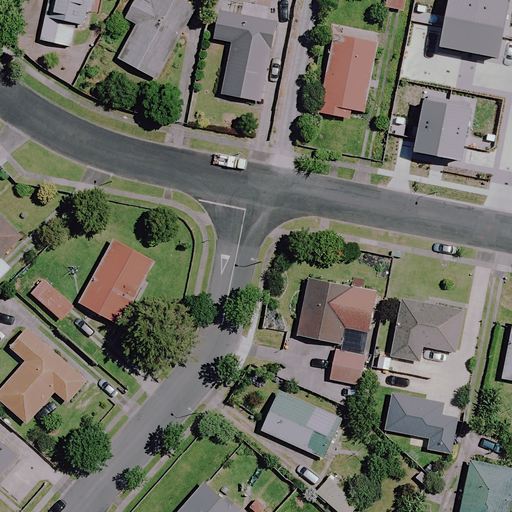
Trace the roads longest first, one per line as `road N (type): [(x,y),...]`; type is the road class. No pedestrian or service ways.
road 1 (residential): [(78,511),(205,367),(225,319),(247,181)]
road 2 (residential): [(511,230),(247,181)]
road 3 (residential): [(247,181),(113,150),(33,117),(0,91)]
